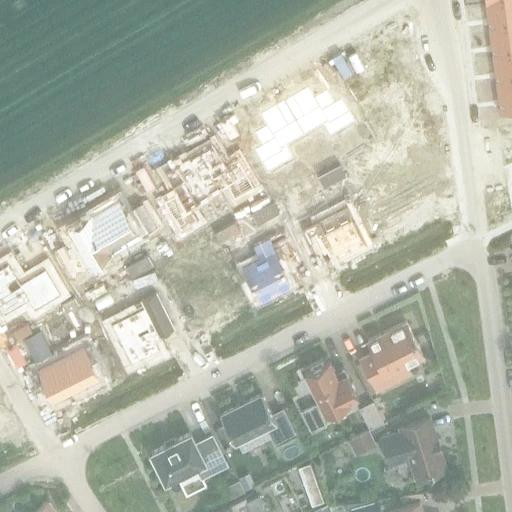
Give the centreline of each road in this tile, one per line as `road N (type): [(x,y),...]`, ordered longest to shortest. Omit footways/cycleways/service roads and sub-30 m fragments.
road 1 (residential): [(57,453),(477,243)]
road 2 (residential): [(384,0),(0,226)]
road 3 (residential): [(440,0),(477,243)]
road 4 (residential): [(511,484),(477,243)]
